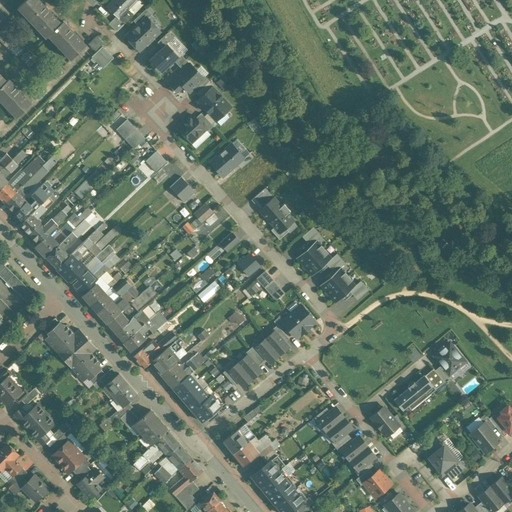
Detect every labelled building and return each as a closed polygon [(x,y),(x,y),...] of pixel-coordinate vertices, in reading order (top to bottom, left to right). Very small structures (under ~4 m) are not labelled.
[(49,35),(61,23),(38,0),(25,0),(18,8),(19,8),(46,37),(45,37),(46,38),(49,35)] [(114,0),(107,7),(117,16),(119,18),(120,18),(120,17),(136,0),(114,0)] [(152,14),(146,8),(133,21),(137,25),(146,17),(147,18),(152,14)] [(117,16),(109,24),(117,31),(125,23),(120,18),(119,18),(117,16)] [(137,25),(126,36),(139,51),(160,32),(147,18),(146,17),(137,25)] [(61,23),(49,35),(70,58),(70,59),(71,59),(86,45),(85,44),(85,45),(63,22),(64,21),(63,21),(61,23)] [(24,49),(4,27),(0,30),(0,40),(16,57),(24,49)] [(97,36),(88,44),(96,52),(102,46),(105,43),(97,36)] [(149,60),(161,73),(180,54),(168,41),(149,60)] [(96,52),(92,57),(103,68),(114,58),(102,46),(96,52)] [(30,49),(20,57),(30,69),(40,61),(30,49)] [(183,70),(190,64),(186,59),(179,66),(183,70)] [(183,86),(189,92),(192,89),(203,78),(190,64),(183,70),(169,83),(176,90),(181,86),(183,86)] [(196,93),(209,81),(205,76),(203,78),(192,89),(196,93)] [(6,81),(0,87),(0,99),(16,116),(16,117),(32,103),(31,102),(9,80),(9,79),(6,81)] [(200,98),(212,87),(214,86),(209,81),(196,93),(200,98)] [(200,98),(197,100),(208,112),(216,121),(231,107),(212,87),(200,98)] [(212,125),(216,121),(208,112),(204,116),(212,125)] [(204,116),(201,113),(196,118),(206,129),(205,129),(207,131),(213,126),(212,125),(204,116)] [(193,115),(178,128),(191,142),(205,129),(206,129),(196,118),(193,115)] [(254,130),(261,124),(255,117),(248,123),(254,130)] [(127,119),(116,129),(125,139),(136,129),(127,119)] [(136,129),(125,139),(134,148),(145,138),(136,129)] [(231,144),(210,162),(223,176),(243,158),(231,144)] [(19,161),(28,155),(24,149),(15,156),(19,161)] [(158,149),(147,159),(159,172),(170,161),(158,149)] [(8,152),(0,159),(0,161),(0,162),(5,167),(12,160),(7,156),(9,154),(8,152)] [(60,157),(56,152),(52,156),(56,161),(60,157)] [(52,156),(42,165),(42,166),(47,170),(56,161),(52,156)] [(12,160),(5,167),(10,171),(10,172),(19,163),(17,162),(15,163),(12,160)] [(42,166),(31,177),(36,182),(35,182),(36,183),(48,171),(47,170),(42,166)] [(26,172),(19,179),(24,184),(31,177),(26,172)] [(193,190),(181,176),(170,187),(184,202),(195,192),(193,190)] [(24,184),(23,185),(26,189),(27,190),(35,182),(36,182),(31,177),(24,184)] [(82,198),(96,185),(89,178),(75,191),(82,198)] [(19,179),(12,186),(17,191),(23,185),(24,184),(19,179)] [(8,182),(0,189),(0,197),(5,203),(17,191),(12,186),(8,182)] [(26,189),(23,185),(17,191),(20,195),(21,192),(23,192),(26,189)] [(46,188),(35,199),(37,200),(41,204),(51,194),(46,188)] [(265,188),(251,200),(259,209),(273,197),(265,188)] [(17,191),(5,203),(14,212),(26,201),(20,195),(17,191)] [(35,210),(23,222),(25,224),(22,226),(28,233),(40,222),(41,221),(38,218),(56,199),(51,194),(35,210)] [(259,209),(259,210),(274,227),(271,230),(279,239),(288,231),(286,228),(294,220),(288,213),(290,211),(284,204),(282,206),(274,196),(273,197),(259,209)] [(41,204),(37,200),(34,203),(33,205),(30,205),(35,210),(41,204)] [(30,205),(26,201),(14,212),(23,222),(35,210),(30,205)] [(207,221),(209,224),(219,218),(210,202),(194,211),(198,218),(184,226),(188,232),(207,221)] [(74,213),(67,219),(68,221),(73,225),(77,221),(80,224),(92,212),(87,207),(78,217),(74,213)] [(40,222),(28,233),(38,244),(48,234),(67,215),(62,210),(52,219),(51,218),(43,226),(40,222)] [(101,219),(87,232),(90,236),(97,229),(104,222),(101,219)] [(68,221),(56,232),(63,240),(66,238),(61,232),(68,225),(70,227),(68,229),(71,232),(75,228),(73,225),(68,221)] [(68,225),(61,232),(66,238),(71,232),(68,229),(70,227),(68,225)] [(310,245),(317,239),(321,236),(313,227),(302,236),(310,245)] [(79,232),(75,228),(71,232),(77,237),(82,232),(81,230),(79,232)] [(90,236),(83,242),(88,247),(93,243),(102,235),(97,229),(90,236)] [(111,230),(95,245),(100,250),(116,235),(111,230)] [(77,237),(71,232),(66,238),(71,243),(77,237)] [(231,232),(220,242),(228,251),(239,241),(231,232)] [(38,244),(35,246),(46,257),(58,245),(48,234),(38,244)] [(450,243),(444,237),(443,238),(442,237),(441,238),(442,239),(439,243),(438,242),(438,244),(439,244),(440,247),(439,248),(440,248),(441,248),(444,248),(444,249),(445,249),(445,248),(448,244),(449,245),(450,244),(449,244),(450,243)] [(296,258),(311,276),(326,263),(332,258),(317,239),(310,245),(296,258)] [(83,242),(72,253),(76,258),(88,247),(83,242)] [(108,244),(95,257),(100,262),(114,250),(108,244)] [(58,245),(46,257),(56,268),(69,256),(58,245)] [(193,248),(187,253),(192,258),(198,253),(193,248)] [(69,256),(56,268),(71,282),(85,269),(86,268),(76,258),(72,253),(69,256)] [(249,253),(237,263),(249,276),(260,266),(249,253)] [(332,258),(326,263),(334,272),(340,267),(345,263),(337,253),(332,258)] [(115,254),(109,259),(114,264),(119,259),(115,254)] [(109,259),(104,263),(109,269),(114,264),(109,259)] [(35,295),(1,262),(0,262),(0,276),(27,303),(35,295)] [(104,263),(91,275),(96,280),(109,269),(104,263)] [(319,285),(335,303),(350,291),(356,285),(340,267),(334,272),(319,285)] [(85,269),(71,282),(81,293),(96,280),(91,275),(85,269)] [(109,274),(103,279),(110,287),(116,282),(109,274)] [(124,282),(115,290),(120,295),(126,290),(131,286),(125,279),(123,281),(124,282)] [(215,279),(199,294),(206,301),(222,286),(215,279)] [(281,288),(274,280),(265,288),(272,296),(281,288)] [(356,285),(350,291),(357,300),(368,290),(360,281),(356,285)] [(96,283),(83,295),(91,304),(104,292),(96,283)] [(249,289),(254,295),(260,289),(255,284),(249,289)] [(150,286),(130,303),(137,310),(156,293),(150,286)] [(281,288),(272,296),(276,301),(285,293),(281,288)] [(126,290),(120,295),(125,301),(131,296),(126,290)] [(104,292),(91,304),(99,314),(113,302),(104,292)] [(15,313),(0,298),(0,313),(2,316),(7,321),(15,313)] [(113,302),(99,314),(107,323),(121,311),(120,311),(121,311),(113,302)] [(300,305),(291,313),(306,330),(309,328),(308,327),(315,321),(300,305)] [(121,311),(107,323),(116,333),(129,321),(121,311)] [(306,330),(291,313),(282,321),(288,328),(296,338),(303,332),(303,333),(306,330)] [(288,328),(282,321),(279,317),(274,321),(277,325),(284,332),(288,328)] [(54,318),(44,329),(47,333),(59,322),(54,318)] [(151,318),(144,323),(148,328),(150,330),(156,324),(151,318)] [(129,321),(116,333),(123,342),(137,330),(129,321)] [(64,327),(59,322),(47,333),(49,335),(45,338),(56,350),(74,334),(74,333),(66,325),(64,327)] [(165,322),(157,329),(160,333),(169,326),(165,322)] [(144,323),(137,330),(141,335),(148,328),(144,323)] [(284,332),(277,325),(272,329),(274,332),(274,331),(284,342),(289,338),(284,332)] [(64,360),(88,338),(79,329),(74,333),(74,334),(56,350),(64,360)] [(137,330),(123,342),(131,351),(145,339),(141,335),(137,330)] [(284,342),(274,331),(274,332),(265,339),(279,355),(288,347),(284,342)] [(172,332),(156,344),(162,351),(166,347),(168,346),(177,339),(172,332)] [(177,339),(168,346),(166,347),(167,348),(153,359),(150,361),(162,374),(175,362),(179,359),(174,353),(182,347),(179,343),(182,340),(179,337),(177,339)] [(88,338),(64,360),(72,369),(91,352),(91,353),(96,348),(88,338)] [(279,355),(265,339),(257,346),(256,347),(266,358),(270,363),(279,355)] [(156,344),(153,340),(144,348),(153,359),(167,348),(166,347),(162,351),(156,344)] [(450,343),(434,355),(442,365),(448,372),(456,366),(457,368),(465,361),(450,343)] [(266,358),(256,347),(257,346),(255,344),(250,348),(262,362),(266,358)] [(153,359),(144,348),(133,357),(143,368),(150,361),(153,359)] [(262,362),(250,348),(245,353),(246,355),(247,355),(257,366),(262,362)] [(91,353),(91,352),(72,369),(83,381),(87,377),(89,380),(101,369),(101,368),(97,364),(99,362),(91,353)] [(257,366),(247,355),(246,355),(238,363),(252,378),(261,371),(257,366)] [(201,364),(194,356),(186,362),(189,366),(193,370),(201,364)] [(183,371),(175,362),(162,374),(173,387),(187,376),(183,371)] [(252,378),(238,363),(230,370),(229,371),(239,382),(243,386),(252,378)] [(448,372),(442,365),(435,370),(440,377),(444,382),(446,384),(454,378),(448,372)] [(189,366),(183,371),(187,376),(189,374),(193,370),(189,366)] [(105,374),(99,379),(105,385),(117,374),(111,368),(105,374)] [(239,382),(229,371),(230,370),(228,368),(223,372),(235,386),(239,382)] [(7,369),(0,375),(0,383),(8,376),(11,374),(7,369)] [(101,369),(89,380),(93,384),(99,379),(105,374),(101,369)] [(105,385),(104,385),(105,385),(114,396),(128,384),(119,374),(119,373),(117,374),(105,385)] [(187,376),(173,387),(180,395),(196,381),(189,374),(187,376)] [(414,382),(408,387),(408,388),(394,400),(402,410),(416,399),(420,403),(436,390),(435,389),(431,384),(424,375),(415,383),(414,382)] [(8,376),(0,383),(0,396),(7,404),(14,398),(21,392),(20,391),(13,383),(13,382),(8,376)] [(440,377),(431,384),(435,389),(444,382),(440,377)] [(93,384),(99,391),(105,385),(104,385),(105,385),(99,379),(93,384)] [(196,381),(180,395),(186,403),(202,389),(196,381)] [(128,384),(114,396),(123,406),(137,394),(128,384)] [(24,388),(20,391),(21,392),(14,398),(18,402),(21,399),(28,393),(24,388)] [(28,393),(21,399),(25,404),(21,408),(38,393),(34,388),(28,393)] [(202,389),(186,403),(193,410),(209,397),(208,396),(202,389)] [(209,397),(193,410),(202,422),(221,407),(211,394),(208,396),(209,397)] [(38,404),(27,414),(21,408),(15,414),(28,429),(46,413),(38,404)] [(508,406),(501,411),(502,412),(496,417),(495,417),(504,428),(509,433),(511,430),(511,404),(508,407),(508,406)] [(326,407),(312,419),(317,424),(319,422),(319,421),(330,412),(326,407)] [(392,418),(383,407),(371,417),(386,435),(389,433),(393,438),(402,430),(398,426),(398,425),(392,418)] [(330,412),(319,421),(319,422),(326,431),(344,417),(336,408),(330,412)] [(123,415),(120,418),(124,423),(134,414),(130,409),(123,415)] [(253,409),(243,417),(247,422),(257,414),(253,409)] [(139,419),(133,424),(134,424),(129,428),(137,438),(142,434),(159,419),(150,410),(139,419)] [(119,411),(109,419),(113,424),(120,418),(123,415),(119,411)] [(46,413),(28,429),(42,444),(49,439),(43,432),(55,422),(46,413)] [(134,414),(124,423),(129,428),(134,424),(133,424),(139,419),(134,414)] [(407,426),(397,414),(392,418),(398,425),(398,426),(402,430),(407,426)] [(489,418),(485,414),(480,418),(483,423),(484,422),(490,430),(495,426),(489,418)] [(496,417),(494,414),(489,418),(495,426),(499,432),(504,428),(495,417),(496,417)] [(344,417),(326,431),(334,440),(334,441),(346,432),(351,427),(344,417)] [(159,419),(142,434),(152,445),(155,442),(167,429),(159,419)] [(483,423),(471,433),(486,452),(499,441),(490,430),(484,422),(483,423)] [(66,423),(52,435),(57,440),(63,434),(70,428),(66,423)] [(167,429),(155,442),(160,447),(166,455),(179,443),(167,429)] [(237,429),(223,441),(223,442),(223,441),(233,454),(247,442),(237,429)] [(346,432),(334,441),(334,440),(331,442),(336,448),(350,436),(346,432)] [(57,440),(50,446),(55,452),(69,440),(63,434),(57,440)] [(265,434),(258,440),(253,445),(259,452),(269,444),(272,442),(265,434)] [(258,440),(255,436),(249,440),(253,445),(258,440)] [(350,436),(336,448),(340,453),(342,451),(342,450),(353,441),(350,436)] [(353,441),(342,450),(342,451),(350,460),(367,446),(359,436),(353,441)] [(275,439),(272,442),(269,444),(273,449),(274,449),(279,445),(275,439)] [(55,452),(52,455),(60,464),(77,449),(69,440),(55,452)] [(247,442),(233,454),(243,466),(259,453),(259,452),(253,445),(249,440),(247,442)] [(152,445),(133,464),(139,470),(155,456),(153,454),(160,447),(155,442),(152,445)] [(433,466),(449,453),(445,449),(447,448),(442,442),(425,456),(433,466)] [(179,443),(166,455),(176,466),(178,468),(191,457),(179,443)] [(7,444),(0,450),(0,465),(1,464),(5,464),(5,468),(8,470),(11,470),(12,470),(14,473),(12,474),(12,475),(13,475),(21,467),(20,467),(18,465),(19,464),(15,461),(14,461),(13,460),(18,455),(7,444)] [(269,444),(259,452),(259,453),(261,451),(264,455),(262,457),(262,458),(273,449),(269,444)] [(367,446),(350,460),(357,469),(357,470),(369,461),(375,456),(367,446)] [(77,449),(60,464),(68,473),(71,469),(85,458),(77,449)] [(273,449),(262,458),(267,463),(270,461),(277,455),(278,455),(273,449)] [(449,453),(433,466),(441,476),(446,472),(458,462),(457,461),(452,455),(451,456),(449,453)] [(277,455),(270,461),(278,471),(279,471),(282,468),(285,465),(277,455)] [(191,457),(178,468),(185,476),(190,482),(192,480),(203,471),(191,457)] [(85,458),(71,469),(77,475),(78,475),(87,466),(90,463),(85,458)] [(458,462),(446,472),(451,479),(465,468),(459,460),(457,461),(458,462)] [(267,463),(261,468),(261,467),(251,475),(260,486),(278,471),(270,461),(267,463)] [(369,461),(357,470),(357,469),(354,471),(359,476),(369,468),(373,465),(369,461)] [(21,467),(13,475),(12,475),(8,479),(14,485),(22,477),(27,472),(21,466),(20,467),(21,467)] [(87,466),(78,475),(82,479),(91,471),(87,466)] [(168,472),(162,466),(154,473),(164,483),(171,476),(168,472)] [(174,466),(168,472),(171,476),(178,468),(176,466),(174,466)] [(82,479),(77,483),(90,498),(101,488),(96,483),(103,477),(96,468),(92,471),(91,471),(82,479)] [(297,487),(282,468),(279,471),(284,478),(285,478),(294,489),(297,487)] [(359,476),(356,479),(361,485),(363,483),(363,482),(373,474),(369,468),(359,476)] [(373,474),(363,482),(363,483),(375,497),(391,484),(379,469),(373,474)] [(275,504),(294,489),(285,478),(284,478),(279,471),(278,471),(260,486),(268,496),(275,504)] [(27,481),(21,487),(22,488),(36,501),(48,488),(34,474),(27,481)] [(185,476),(181,480),(186,486),(190,482),(185,476)] [(14,485),(10,490),(15,495),(22,488),(21,487),(27,481),(22,477),(14,485)] [(511,491),(505,482),(501,478),(490,486),(503,503),(511,495),(511,491)] [(181,480),(170,489),(175,495),(186,486),(181,480)] [(186,486),(175,495),(182,503),(192,495),(199,489),(192,480),(190,482),(186,486)] [(503,503),(490,486),(479,495),(483,500),(492,511),(493,511),(503,503)] [(307,499),(297,487),(294,489),(297,493),(304,501),(307,499)] [(294,489),(275,504),(276,505),(280,510),(281,510),(282,511),(290,511),(295,509),(304,501),(297,493),(294,489)] [(220,500),(214,492),(210,495),(209,493),(202,498),(204,500),(201,503),(203,507),(207,511),(220,500)] [(390,492),(381,500),(385,505),(394,497),(390,492)] [(394,497),(385,505),(390,511),(395,511),(404,505),(404,506),(406,506),(408,505),(399,493),(394,497)] [(192,495),(182,503),(187,510),(196,500),(192,495)] [(304,501),(295,509),(297,511),(301,511),(308,506),(309,506),(313,502),(309,497),(307,499),(304,501)] [(230,511),(220,500),(207,511),(230,511)] [(492,511),(483,500),(478,504),(484,511),(493,511),(492,511)] [(469,503),(458,511),(476,511),(473,508),(469,503)]
